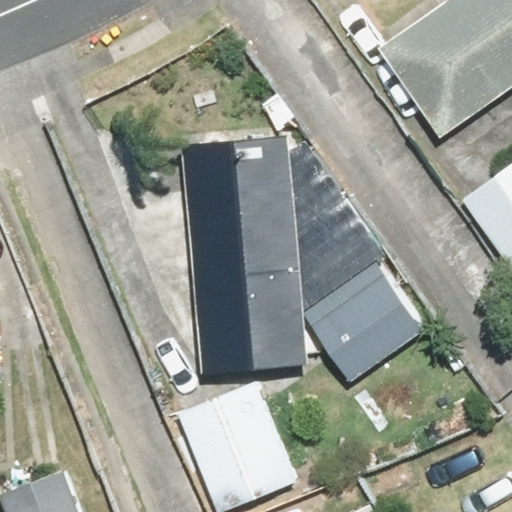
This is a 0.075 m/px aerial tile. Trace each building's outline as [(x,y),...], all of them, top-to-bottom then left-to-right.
[(511,0),(449,0),(386,43),(447,133),(511,89),(511,0)] [(297,132),(190,141),(211,366),(318,356),(297,132)] [(511,158),(459,197),(508,266),(511,263),(511,158)] [(348,193),(314,222),(344,257),(378,228),(348,193)] [(80,511),(65,472),(1,497),(7,511),(80,511)]
